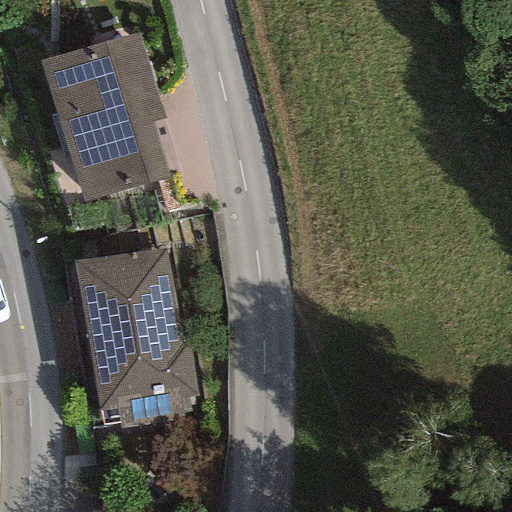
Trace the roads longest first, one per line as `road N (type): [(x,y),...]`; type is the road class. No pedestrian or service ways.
road 1 (tertiary): [(263,511),(271,443),(267,298),(205,0)]
road 2 (tertiary): [(0,236),(29,397),(28,511)]
